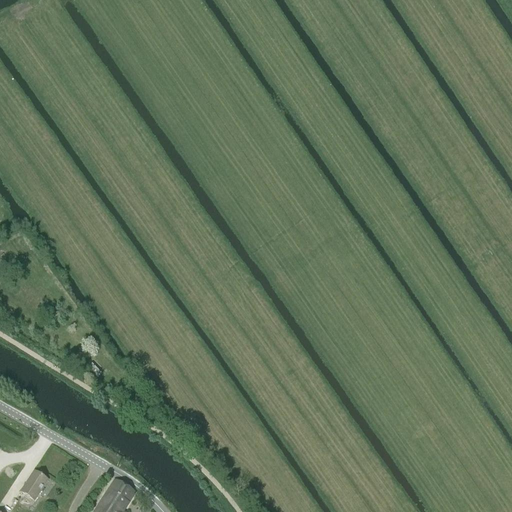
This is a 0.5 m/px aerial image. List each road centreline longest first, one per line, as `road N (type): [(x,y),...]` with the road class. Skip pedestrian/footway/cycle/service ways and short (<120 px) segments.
road 1 (unclassified): [(239,511),(159,433),(0,334)]
road 2 (tertiary): [(161,511),(108,468),(0,406)]
